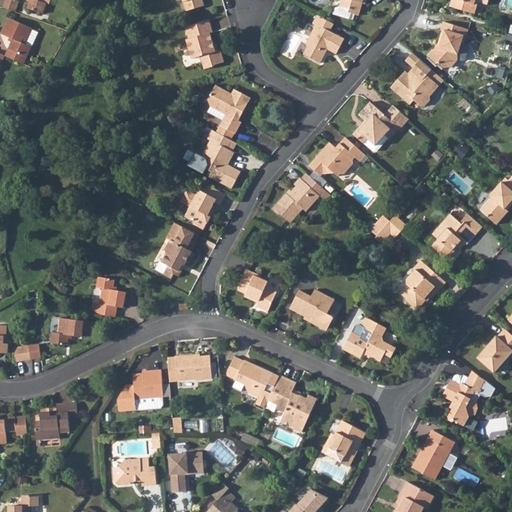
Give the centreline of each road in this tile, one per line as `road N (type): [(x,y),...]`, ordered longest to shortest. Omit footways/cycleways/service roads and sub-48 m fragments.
road 1 (residential): [(207,321),(212,271),(263,186),(327,115)]
road 2 (residential): [(0,387),(26,389),(155,330),(207,321)]
road 3 (residential): [(207,321),(398,404)]
road 4 (residential): [(398,404),(511,268)]
road 5 (residential): [(327,115),(260,73),(240,0)]
road 6 (residential): [(327,115),(410,18),(415,0)]
